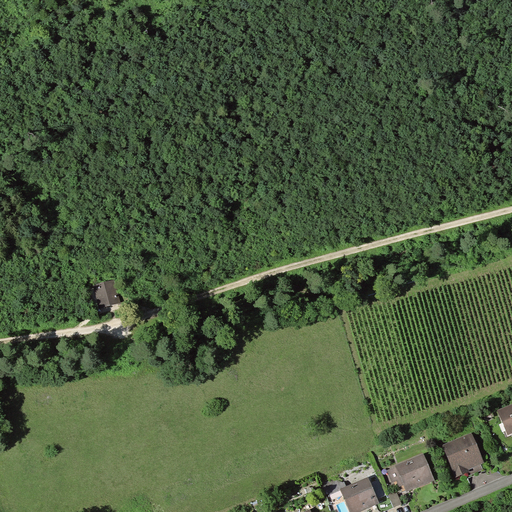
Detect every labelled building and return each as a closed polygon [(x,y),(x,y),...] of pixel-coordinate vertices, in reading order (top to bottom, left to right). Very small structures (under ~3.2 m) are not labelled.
[(114,280),(92,286),(99,310),(120,304),(114,280)] [(511,432),(511,406),(502,411),(511,433),(511,432)] [(483,461),(472,434),(445,445),(457,472),(483,461)] [(434,480),(424,456),(400,466),(410,490),(434,480)] [(357,511),(379,503),(369,479),(344,489),(353,511),(357,511)] [(397,492),(388,495),(394,508),(402,504),(397,492)]
